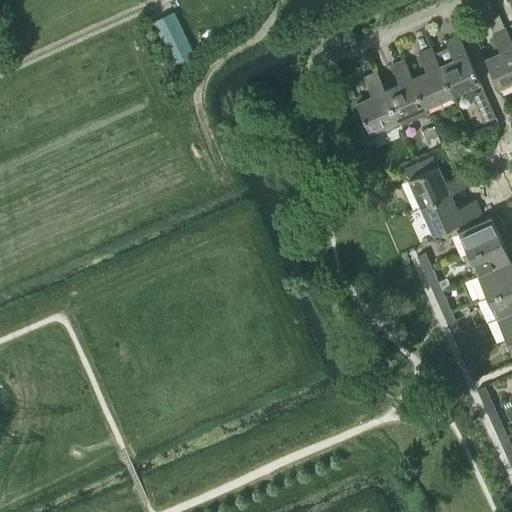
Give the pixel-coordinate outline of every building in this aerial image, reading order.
[(511,81),(511,41),(505,26),(492,32),(500,50),(484,57),(498,88),(511,81)] [(430,47),(452,95),(481,82),(459,34),(445,40),(453,58),(440,64),(432,46),(430,47)] [(425,107),(452,95),(430,47),(418,52),(426,70),(412,76),(405,58),(403,59),(425,107)] [(427,113),(425,107),(403,59),(391,65),(398,82),(385,88),(377,71),(376,71),(400,125),(427,113)] [(372,137),(400,125),(376,71),(363,77),(371,94),(356,101),(372,137)] [(442,143),(448,144),(451,139),(449,133),(443,133),(440,138),(442,143)] [(463,171),(444,179),(433,154),(403,167),(420,205),(468,184),(463,171)] [(420,205),(433,234),(481,212),(475,199),(457,207),(451,193),(469,185),(468,184),(420,205)] [(468,253),(501,238),(495,225),(503,221),(499,213),(492,217),(491,216),(458,231),(468,253)] [(478,274),(511,258),(511,245),(506,248),(501,238),(468,253),(478,274)] [(424,273),(433,269),(425,251),(416,255),(424,273)] [(487,295),(511,284),(511,258),(478,274),(487,295)] [(434,294),(443,290),(433,269),(424,273),(434,294)] [(497,317),(511,310),(511,284),(487,295),(497,317)] [(443,315),(452,311),(443,290),(434,294),(443,315)] [(506,338),(511,335),(511,310),(497,317),(506,338)] [(453,337),(462,333),(452,311),(443,315),(453,337)] [(463,358),(471,354),(462,333),(453,337),(463,358)] [(471,354),(463,358),(473,380),(481,376),(471,354)] [(487,411),(495,407),(485,385),(476,389),(487,411)] [(496,432),(505,428),(495,407),(487,411),(496,432)] [(506,454),(511,451),(511,444),(505,428),(496,432),(506,454)]
